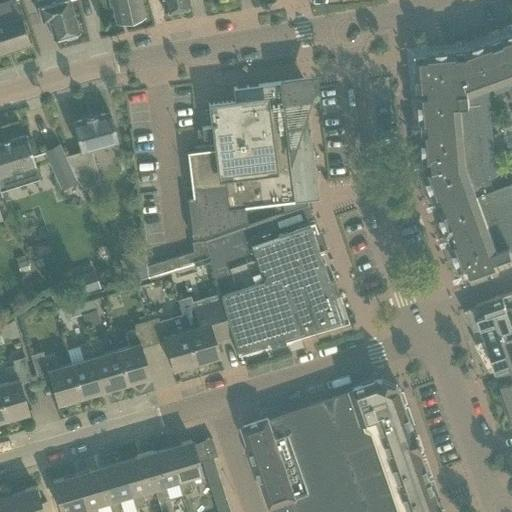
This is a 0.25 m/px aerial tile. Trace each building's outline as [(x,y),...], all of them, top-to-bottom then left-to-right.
[(0,53),(29,43),(15,0),(0,5),(0,53)] [(37,0),(38,6),(43,21),(48,20),(54,40),(66,36),(67,40),(76,37),(75,33),(79,32),(69,1),(69,0),(37,0)] [(108,0),(110,7),(114,7),(117,22),(119,22),(126,20),(130,19),(131,21),(140,19),(139,17),(143,16),(139,0),(108,0)] [(162,0),(164,12),(166,11),(173,10),(177,9),(178,12),(187,10),(186,8),(190,7),(188,0),(162,0)] [(511,33),(468,49),(415,54),(418,90),(429,89),(430,96),(419,97),(425,174),(465,283),(499,271),(495,261),(501,259),(504,268),(511,265),(511,182),(505,185),(494,159),(488,86),(491,85),(495,94),(508,89),(511,99),(511,33)] [(193,152),(186,152),(188,164),(192,197),(187,198),(191,238),(203,237),(245,221),(243,207),(281,203),(282,213),(288,211),(305,205),(304,200),(305,200),(317,198),(306,111),(303,86),(302,80),(296,81),(278,83),(233,89),(234,101),(208,105),(210,127),(201,128),(201,129),(202,137),(202,139),(212,137),(213,145),(193,148),(193,152)] [(144,103),(129,105),(132,132),(147,130),(144,103)] [(72,122),(81,152),(65,156),(76,180),(76,181),(82,188),(100,184),(90,150),(118,143),(109,112),(72,122)] [(0,190),(40,178),(36,165),(26,134),(0,141),(0,190)] [(59,145),(44,152),(48,161),(60,187),(76,181),(76,180),(65,156),(59,145)] [(282,213),(251,223),(204,240),(209,258),(220,294),(221,299),(232,335),(238,354),(348,321),(323,248),(318,250),(316,243),(320,242),(316,232),(317,232),(313,222),(308,224),(302,207),(307,205),(307,204),(305,205),(288,211),(282,213)] [(26,260),(17,263),(20,272),(29,269),(26,260)] [(94,270),(88,272),(94,289),(100,288),(94,270)] [(511,291),(476,304),(478,312),(472,315),(481,340),(479,341),(480,342),(481,342),(489,364),(494,363),(496,370),(497,370),(499,373),(508,370),(511,368),(511,291)] [(92,299),(77,304),(80,314),(95,309),(92,299)] [(198,325),(186,329),(196,362),(220,356),(215,340),(232,335),(221,299),(192,307),(198,325)] [(80,314),(77,304),(63,308),(66,318),(80,314)] [(159,321),(158,317),(146,321),(153,344),(164,340),(172,369),(196,362),(186,329),(182,314),(159,321)] [(153,344),(146,321),(133,324),(135,329),(125,332),(129,346),(116,349),(126,383),(151,376),(142,347),(153,344)] [(99,339),(89,342),(103,390),(126,383),(116,349),(103,353),(99,339)] [(82,360),(69,363),(79,397),(103,390),(89,342),(78,346),(82,360)] [(42,351),(31,354),(38,378),(49,375),(58,403),(79,397),(69,363),(57,367),(53,353),(43,356),(42,351)] [(7,380),(0,381),(0,405),(4,419),(31,411),(22,383),(33,379),(26,356),(12,360),(14,365),(3,368),(7,380)] [(511,381),(502,385),(505,393),(503,394),(501,398),(504,407),(508,409),(511,407),(511,368),(508,370),(511,381)] [(268,418),(243,426),(270,505),(272,511),(442,511),(439,502),(438,498),(431,480),(430,476),(424,458),(423,455),(415,433),(414,429),(412,425),(406,407),(405,406),(405,404),(401,392),(399,387),(396,386),(382,380),(378,379),(375,380),(361,385),(268,418)] [(210,438),(201,440),(202,441),(204,450),(214,447),(212,440),(211,437),(210,438)] [(192,491),(188,478),(201,474),(191,440),(167,447),(177,481),(178,481),(182,494),(192,491)] [(177,481),(167,447),(145,454),(154,487),(159,501),(169,498),(165,484),(177,481)] [(214,447),(204,450),(207,459),(212,457),(212,458),(216,456),(217,456),(214,447)] [(154,487),(145,454),(122,460),(131,494),(136,508),(146,505),(142,491),(154,487)] [(207,459),(201,461),(203,469),(215,465),(212,458),(212,457),(207,459)] [(99,467),(109,501),(112,511),(119,511),(122,511),(118,498),(131,494),(122,460),(99,467)] [(215,465),(203,469),(206,476),(217,472),(215,465)] [(91,470),(75,474),(86,508),(87,511),(98,511),(96,504),(109,501),(99,467),(91,470)] [(217,472),(206,476),(208,483),(219,480),(217,472)] [(75,474),(52,481),(61,511),(73,511),(74,511),(86,508),(75,474)] [(219,480),(208,483),(210,491),(222,487),(219,480)] [(43,511),(36,486),(12,493),(17,511),(43,511)] [(222,487),(210,491),(213,498),(224,495),(222,487)] [(17,511),(12,493),(0,496),(0,511),(17,511)] [(224,495),(213,498),(215,505),(226,502),(224,495)] [(226,502),(215,505),(217,511),(220,511),(229,509),(226,502)]
